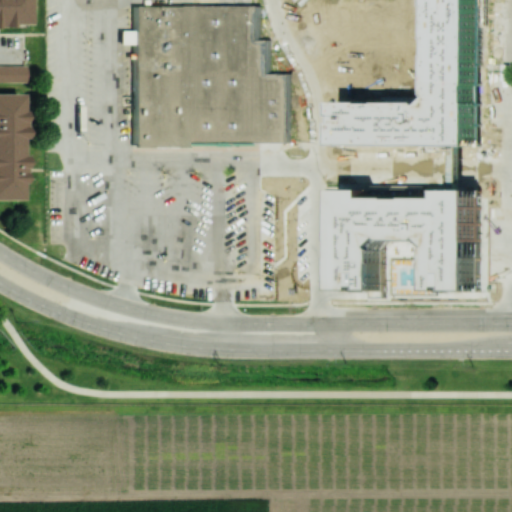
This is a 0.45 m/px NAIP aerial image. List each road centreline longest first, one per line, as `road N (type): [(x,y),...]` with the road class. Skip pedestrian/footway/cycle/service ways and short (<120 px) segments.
road 1 (secondary): [(511,323),(258,324),(168,316),(59,283),(0,251)]
road 2 (secondary): [(0,284),(73,320),(190,347),(511,348)]
